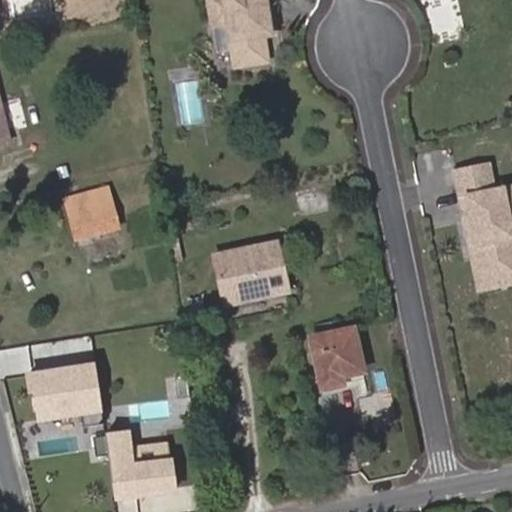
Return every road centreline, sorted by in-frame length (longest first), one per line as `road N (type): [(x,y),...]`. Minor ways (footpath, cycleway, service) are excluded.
road 1 (residential): [(447,486),(350,0)]
road 2 (residential): [(447,486),(315,511)]
